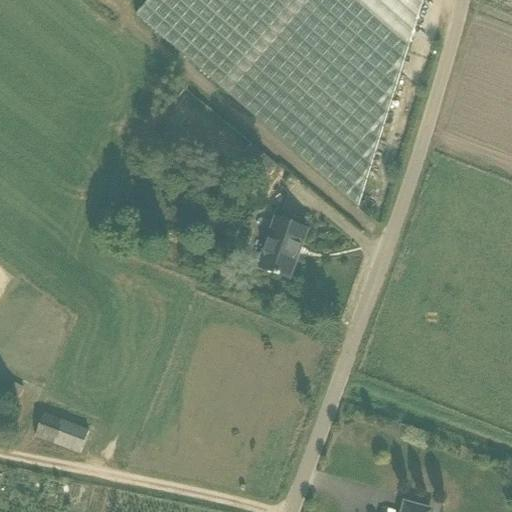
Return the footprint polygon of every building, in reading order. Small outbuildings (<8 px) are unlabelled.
[(147,0),(133,16),(358,208),(423,0),(147,0)] [(202,134),(220,115),(191,90),(174,109),(202,134)] [(265,174),(274,163),(251,144),(243,155),(265,174)] [(276,220),(258,268),(290,280),(302,247),(308,231),(276,220)] [(19,402),(24,390),(14,386),(9,398),(19,402)] [(37,440),(81,455),(90,429),(46,414),(37,440)]
